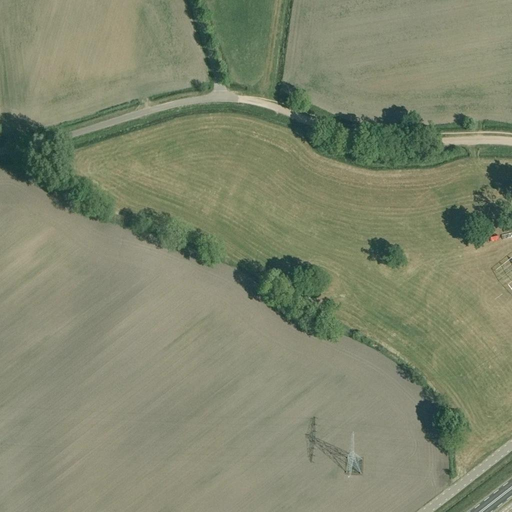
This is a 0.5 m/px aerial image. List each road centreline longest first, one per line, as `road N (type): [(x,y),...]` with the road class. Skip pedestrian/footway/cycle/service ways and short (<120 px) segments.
road 1 (track): [(511,143),(394,146),(233,101)]
road 2 (unclassified): [(233,101),(161,109),(0,153)]
